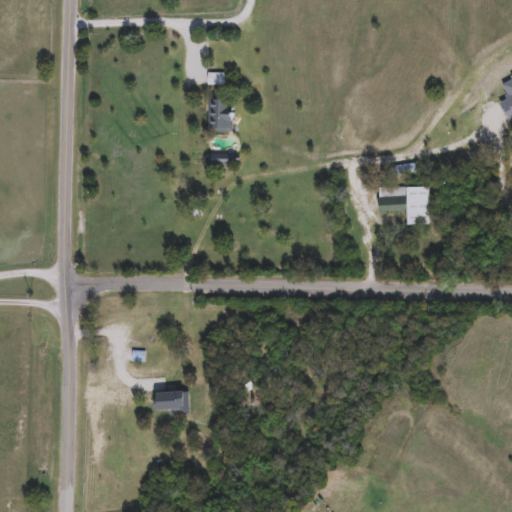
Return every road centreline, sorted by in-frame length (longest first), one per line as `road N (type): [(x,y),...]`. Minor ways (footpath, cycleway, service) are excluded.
road 1 (residential): [(66,511),(65,239),(77,0)]
road 2 (residential): [(511,291),(114,293),(68,306)]
